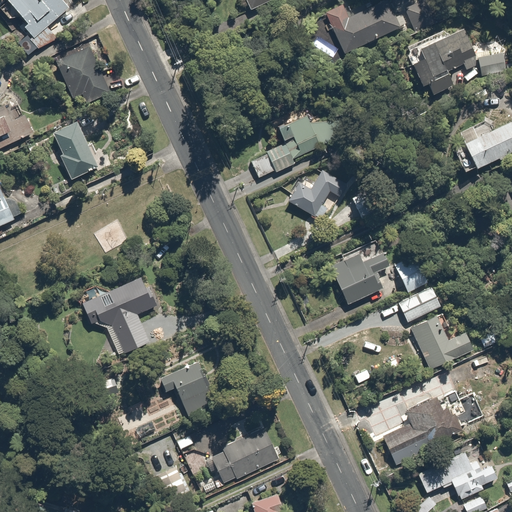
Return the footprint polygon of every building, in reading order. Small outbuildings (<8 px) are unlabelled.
[(35,38),(67,6),(60,0),(7,0),(25,23),(22,25),(35,38)] [(341,0),(335,0),(321,6),(340,50),(400,24),(389,0),(376,0),(347,13),(341,0)] [(476,62),(461,25),(416,44),(429,75),(423,77),(429,92),(453,83),(446,67),(461,61),(464,67),(476,62)] [(101,77),(86,39),(52,55),(74,106),(123,86),(116,71),(101,77)] [(321,143),(299,105),(270,121),(281,139),(290,134),(296,146),(288,151),(293,159),(321,143)] [(0,145),(21,137),(8,108),(0,111),(0,145)] [(95,164),(74,120),(51,132),(60,151),(56,153),(68,178),(95,164)] [(472,122),(457,130),(475,165),(511,145),(511,120),(479,137),(472,122)] [(310,186),(294,178),(284,199),(313,214),(326,188),(338,194),(347,178),(321,165),(310,186)] [(0,222),(14,216),(0,183),(0,222)] [(342,258),(329,264),(345,302),(379,287),(372,272),(390,265),(383,249),(362,259),(357,248),(341,255),(342,258)] [(142,275),(80,300),(80,299),(88,322),(105,327),(116,354),(148,341),(135,311),(154,303),(142,275)] [(415,292),(396,301),(404,319),(439,303),(433,290),(418,297),(415,292)] [(436,312),(409,323),(427,365),(468,348),(461,331),(447,337),(436,312)] [(195,357),(165,373),(183,407),(213,390),(195,357)] [(449,414),(446,408),(441,410),(434,394),(402,409),(409,423),(379,436),(392,462),(460,431),(452,412),(449,414)] [(233,476),(234,478),(277,457),(261,426),(219,447),(221,450),(208,456),(221,481),(233,476)] [(495,475),(478,438),(449,451),(451,454),(416,470),(425,490),(446,480),(456,500),(480,489),(477,483),(495,475)] [(281,511),(274,490),(249,499),(253,511),(281,511)] [(478,494),(460,503),(464,511),(474,511),(484,507),(478,494)] [(76,511),(78,509),(62,504),(61,509),(26,498),(22,511),(76,511)]
